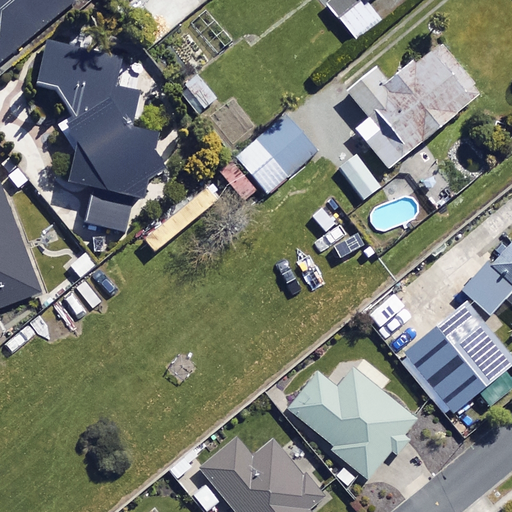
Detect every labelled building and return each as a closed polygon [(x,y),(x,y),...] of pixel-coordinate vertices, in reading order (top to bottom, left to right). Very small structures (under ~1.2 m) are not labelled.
[(0,0),(0,60),(77,0),(0,0)] [(330,0),(325,5),(353,41),(379,20),(365,1),(366,0),(330,0)] [(143,193),(145,180),(159,182),(163,151),(149,149),(152,128),(132,125),(142,56),(45,42),(38,87),(53,89),(47,129),(71,132),(64,182),(87,185),(80,229),(126,235),(132,192),(143,193)] [(477,92),(436,44),(412,64),(410,60),(384,82),(374,70),(346,93),(366,117),(352,128),(386,169),(477,92)] [(182,84),(203,109),(216,98),(196,73),(182,84)] [(233,156),(264,195),(316,154),(285,115),(233,156)] [(380,186),(357,155),(338,169),(362,199),(380,186)] [(0,306),(38,292),(0,189),(0,306)] [(511,255),(511,256),(502,246),(461,289),(487,314),(511,288),(511,255)] [(511,362),(464,302),(399,353),(447,414),(511,362)] [(316,373),(287,408),(332,445),(328,449),(363,479),(387,451),(394,458),(410,439),(402,433),(414,420),(351,367),(334,388),(316,373)] [(254,458),(237,435),(197,466),(232,511),(306,511),(304,509),(321,496),(278,440),(254,458)]
